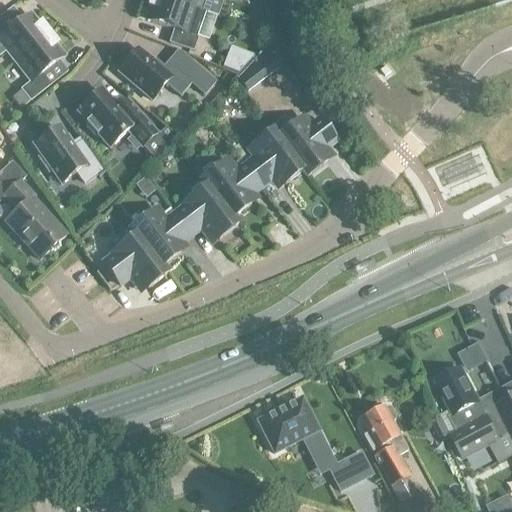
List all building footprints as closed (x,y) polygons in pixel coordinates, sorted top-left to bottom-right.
[(151,10),(147,22),(174,32),(170,44),(193,52),(206,14),(195,10),(164,0),(151,0),(149,9),(151,10)] [(164,0),(195,10),(206,14),(210,0),(164,0)] [(0,58),(7,53),(15,64),(50,36),(41,26),(39,27),(31,17),(24,23),(23,23),(8,35),(0,25),(0,58)] [(277,19),(263,21),(265,34),(279,31),(277,19)] [(50,36),(15,64),(31,84),(21,92),(30,104),(50,88),(49,87),(41,77),(59,63),(64,59),(56,48),(58,47),(50,36)] [(119,74),(152,102),(166,86),(180,98),(191,85),(205,97),(216,84),(197,68),(186,80),(168,65),(162,71),(138,51),(134,56),(132,55),(122,67),(123,69),(119,74)] [(260,86),(247,70),(237,80),(248,94),(260,86)] [(118,111),(102,93),(78,114),(87,125),(85,126),(96,139),(98,137),(110,150),(133,130),(146,146),(157,136),(127,103),(118,111)] [(302,121),(278,139),(302,173),(307,180),(326,165),(321,159),(327,154),(325,151),(335,143),(320,123),(309,131),(302,121)] [(43,142),(35,148),(41,158),(37,161),(48,177),(52,174),(61,187),(77,175),(84,186),(97,177),(99,180),(105,175),(80,139),(79,139),(82,143),(72,149),(60,131),(48,139),(48,138),(42,141),(43,142)] [(165,131),(162,134),(172,146),(177,140),(165,131)] [(256,161),(246,169),(261,189),(271,182),(274,185),(280,180),(285,186),(302,173),(278,139),(273,133),(248,152),(256,161)] [(226,163),(201,182),(206,189),(233,221),(250,208),(245,201),(261,189),(246,169),(236,176),(226,163)] [(15,167),(0,180),(0,190),(5,197),(5,198),(21,184),(26,179),(15,167)] [(18,212),(5,224),(40,262),(67,237),(33,200),(34,198),(21,184),(5,198),(18,212)] [(185,210),(175,217),(191,238),(201,230),(208,240),(214,235),(219,241),(237,227),(233,221),(206,189),(182,207),(185,210)] [(156,212),(131,231),(135,237),(162,269),(179,256),(175,250),(191,238),(175,217),(165,225),(156,212)] [(114,258),(104,266),(119,287),(130,279),(137,288),(143,284),(148,290),(167,276),(162,269),(135,237),(112,255),(114,258)] [(206,245),(195,259),(207,269),(218,256),(206,245)] [(461,372),(435,386),(453,418),(449,421),(457,436),(487,419),(499,442),(510,436),(511,440),(511,399),(496,408),(492,401),(480,408),(461,372)] [(276,415),(258,424),(274,456),(302,442),(305,448),(321,440),(302,402),(284,411),(276,415)] [(383,410),(361,423),(367,435),(363,438),(373,455),(377,452),(379,456),(373,460),(380,473),(391,491),(400,507),(402,506),(416,498),(417,497),(407,481),(410,479),(399,458),(408,453),(399,438),(392,425),(395,423),(396,418),(391,410),(387,409),(384,411),(383,410)] [(487,419),(457,436),(451,439),(464,461),(490,447),(500,466),(511,459),(511,440),(510,436),(499,442),(487,419)] [(372,478),(361,456),(329,472),(340,494),(372,478)] [(465,487),(471,500),(484,495),(478,481),(465,487)]
